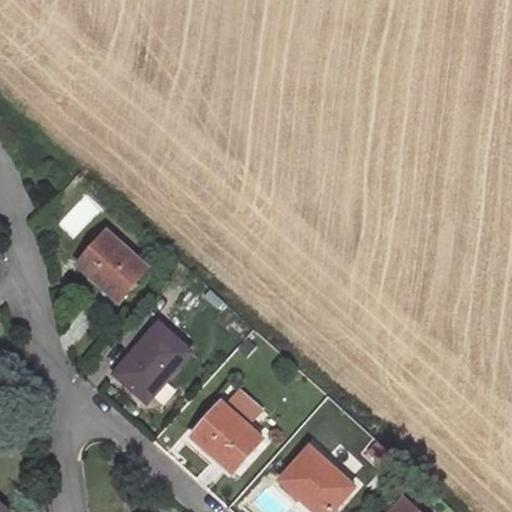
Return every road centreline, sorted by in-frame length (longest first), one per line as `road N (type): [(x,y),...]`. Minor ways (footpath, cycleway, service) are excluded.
road 1 (residential): [(0,170),(44,298),(57,395)]
road 2 (residential): [(212,511),(86,404),(57,395)]
